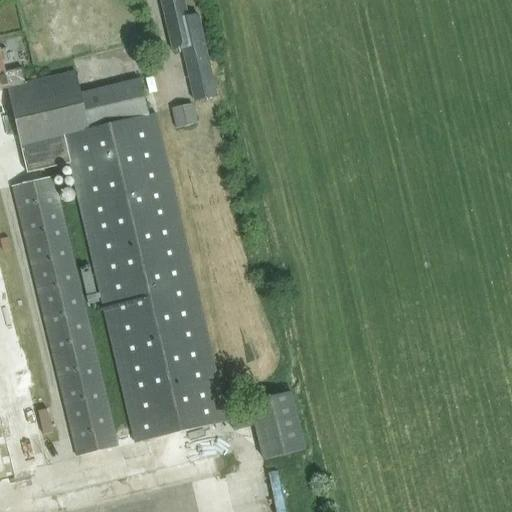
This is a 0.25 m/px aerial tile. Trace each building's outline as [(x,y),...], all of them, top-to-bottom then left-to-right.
[(182,0),(180,0),(161,5),(174,55),(186,51),(190,67),(188,68),(197,103),(218,98),(198,18),(188,21),(182,0)] [(70,167),(98,275),(139,441),(230,418),(189,251),(155,116),(148,118),(139,82),(83,96),(77,73),(28,86),(24,70),(5,75),(0,55),(0,93),(9,91),(31,176),(70,167)] [(192,104),(171,109),(176,129),(197,125),(192,104)] [(214,111),(202,113),(206,133),(217,131),(214,111)] [(15,190),(53,342),(81,455),(120,445),(54,181),(15,190)] [(266,459),(306,449),(291,392),(228,408),(234,431),(257,425),(266,459)] [(0,492),(15,489),(0,429),(0,492)]
